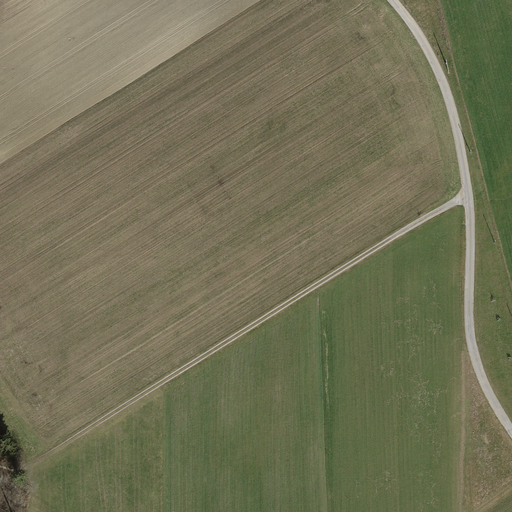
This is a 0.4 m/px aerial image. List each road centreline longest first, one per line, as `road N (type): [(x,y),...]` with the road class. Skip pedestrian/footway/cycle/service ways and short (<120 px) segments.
road 1 (track): [(468,190),(37,460)]
road 2 (unclassified): [(511,428),(476,363),(468,190),(451,100),(393,0)]
